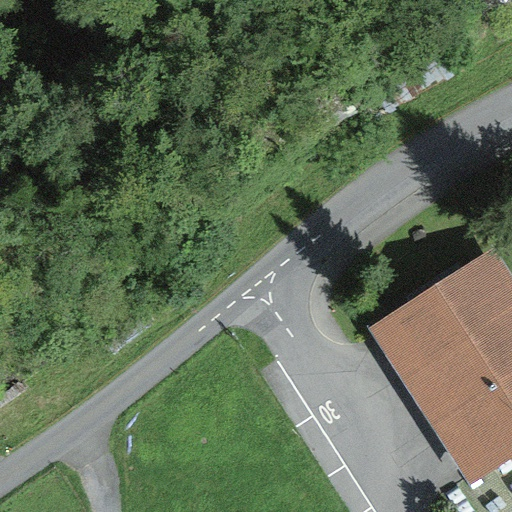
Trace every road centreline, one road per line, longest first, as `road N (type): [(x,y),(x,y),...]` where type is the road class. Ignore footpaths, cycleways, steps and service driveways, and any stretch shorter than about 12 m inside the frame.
road 1 (unclassified): [(260,287),(72,435),(0,479)]
road 2 (unclassified): [(511,109),(365,202),(260,287)]
road 3 (residential): [(260,287),(417,511)]
